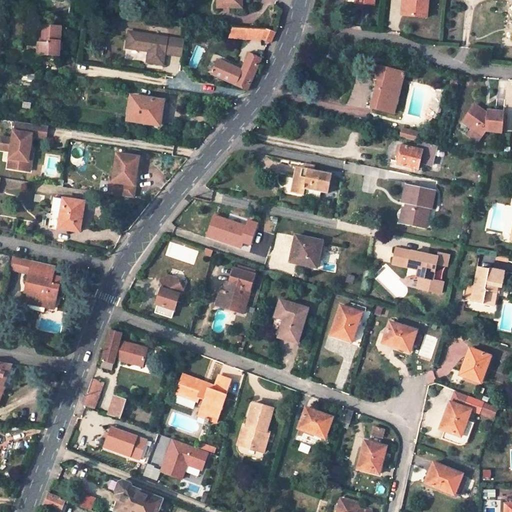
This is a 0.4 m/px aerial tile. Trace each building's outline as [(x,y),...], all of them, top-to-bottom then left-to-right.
[(426,18),(428,0),(403,0),(402,15),(426,18)] [(61,27),(42,26),(40,43),(39,43),(38,54),(59,56),(61,27)] [(233,27),(228,39),(261,41),(262,39),(266,29),(233,27)] [(271,43),(275,33),(266,29),(262,39),(271,43)] [(185,40),(129,32),(127,48),(149,51),(148,62),(164,64),(165,54),(182,56),(185,40)] [(247,90),(261,59),(250,55),(243,71),(218,60),(212,74),(247,90)] [(394,112),(404,73),(377,66),(371,90),(376,91),(374,101),(372,107),(394,112)] [(161,112),(163,101),(132,96),(130,105),(130,110),(128,120),(153,124),(155,112),(161,112)] [(476,104),(470,111),(474,113),(479,106),(476,104)] [(503,132),(505,112),(489,111),(489,115),(485,115),(486,111),(479,106),(474,113),(470,111),(463,121),(473,128),(469,134),(478,141),(487,130),(503,132)] [(43,137),(45,126),(16,121),(15,131),(14,131),(12,139),(2,137),(0,148),(0,149),(11,151),(8,167),(21,169),(23,160),(28,161),(30,151),(32,136),(43,137)] [(416,141),(418,132),(402,127),(400,136),(416,141)] [(272,135),(260,133),(258,141),(270,143),(272,135)] [(418,150),(402,146),(400,157),(398,164),(412,167),(415,168),(418,169),(420,163),(432,165),(437,145),(420,140),(418,150)] [(30,171),(32,152),(30,151),(28,161),(23,160),(21,169),(30,171)] [(133,197),(139,157),(117,154),(113,182),(120,183),(118,195),(133,197)] [(331,174),(297,167),(292,191),(304,193),(306,188),(327,192),(331,174)] [(118,195),(120,183),(113,182),(110,181),(108,194),(118,195)] [(435,191),(406,185),(402,201),(406,202),(405,208),(404,207),(400,221),(424,226),(429,207),(431,208),(435,191)] [(84,202),(54,197),(49,223),(67,226),(66,228),(79,231),(84,202)] [(251,244),(258,223),(249,220),(247,226),(215,215),(208,235),(240,246),(242,241),(251,244)] [(291,243),(287,261),(315,266),(320,241),(297,236),(295,244),(291,243)] [(422,254),(395,249),(392,264),(418,270),(417,277),(420,278),(418,289),(441,294),(443,282),(433,280),(436,264),(446,266),(449,255),(438,253),(437,257),(427,255),(427,258),(423,257),(422,254)] [(505,272),(480,267),(475,287),(473,298),(473,300),(494,305),(498,286),(502,287),(505,272)] [(248,297),(255,274),(235,268),(228,291),(221,289),(217,304),(234,309),(236,301),(243,302),(245,296),(248,297)] [(30,271),(26,287),(29,288),(28,294),(26,302),(45,307),(46,302),(54,304),(60,278),(30,271)] [(156,311),(172,317),(180,294),(184,292),(177,278),(170,275),(161,280),(163,284),(157,304),(158,304),(156,311)] [(475,287),(469,286),(467,297),(473,298),(475,287)] [(308,308),(281,300),(271,334),(297,342),(308,308)] [(243,312),(246,304),(243,302),(236,301),(234,309),(243,312)] [(361,312),(341,305),(332,332),(339,335),(339,337),(351,341),(361,312)] [(417,330),(390,322),(383,341),(392,344),(392,346),(410,351),(417,330)] [(116,357),(124,359),(123,361),(144,367),(149,349),(120,341),(122,335),(111,332),(102,368),(113,371),(116,357)] [(491,355),(471,349),(468,358),(467,357),(461,375),(481,382),(491,355)] [(0,362),(0,394),(3,387),(0,385),(0,383),(8,363),(0,362)] [(0,385),(3,387),(13,364),(8,363),(0,383),(0,385)] [(201,397),(208,399),(202,415),(219,421),(235,379),(222,375),(216,390),(205,386),(205,383),(184,376),(178,395),(199,402),(201,397)] [(84,405),(95,410),(105,383),(93,378),(84,405)] [(127,400),(115,396),(109,415),(122,418),(127,400)] [(472,409),(451,402),(444,421),(446,422),(443,429),(446,430),(462,436),(468,420),(472,409)] [(484,403),(481,413),(495,417),(498,407),(484,403)] [(274,410),(255,404),(248,427),(251,428),(248,437),(245,436),(242,446),(264,453),(270,433),(267,432),(274,410)] [(334,417),(307,408),(300,428),(309,431),(309,432),(326,439),(334,417)] [(354,411),(347,409),(344,421),(351,423),(354,411)] [(468,439),(474,423),(468,420),(462,436),(446,430),(443,438),(459,444),(464,444),(466,442),(468,439)] [(248,427),(244,426),(238,445),(242,446),(245,436),(248,437),(251,428),(248,427)] [(374,427),(372,436),(383,439),(385,430),(374,427)] [(137,437),(112,428),(105,447),(130,456),(137,437)] [(145,440),(137,437),(130,456),(138,459),(145,440)] [(203,471),(209,453),(174,440),(162,472),(182,480),(188,465),(203,471)] [(387,446),(366,441),(361,458),(363,459),(360,469),(380,474),(387,446)] [(215,453),(216,449),(201,443),(199,448),(215,453)] [(464,474),(437,463),(433,471),(432,470),(426,483),(455,495),(464,474)] [(147,466),(144,476),(157,480),(160,470),(147,466)] [(121,511),(157,511),(162,500),(132,488),(130,484),(123,481),(120,483),(117,490),(117,491),(123,493),(119,502),(116,510),(121,511)] [(44,508),(55,511),(61,511),(66,502),(49,495),(49,496),(44,508)] [(370,511),(371,511),(361,509),(361,508),(358,502),(341,499),(338,511),(370,511)]
